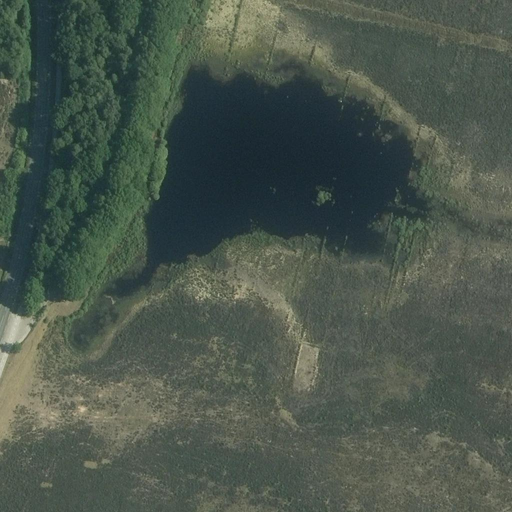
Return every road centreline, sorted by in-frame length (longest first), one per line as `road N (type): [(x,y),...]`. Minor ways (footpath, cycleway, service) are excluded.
road 1 (track): [(11,334),(30,322),(108,189),(152,0)]
road 2 (primary): [(0,319),(42,120),(43,0)]
